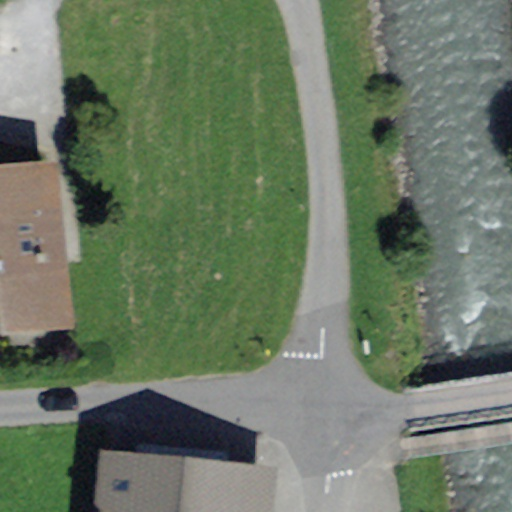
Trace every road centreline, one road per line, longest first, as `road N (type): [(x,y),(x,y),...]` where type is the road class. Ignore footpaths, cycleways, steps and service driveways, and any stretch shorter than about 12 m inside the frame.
road 1 (residential): [(319,417),(326,180),(294,0)]
road 2 (residential): [(0,413),(183,407),(319,417)]
road 3 (residential): [(319,417),(511,391)]
